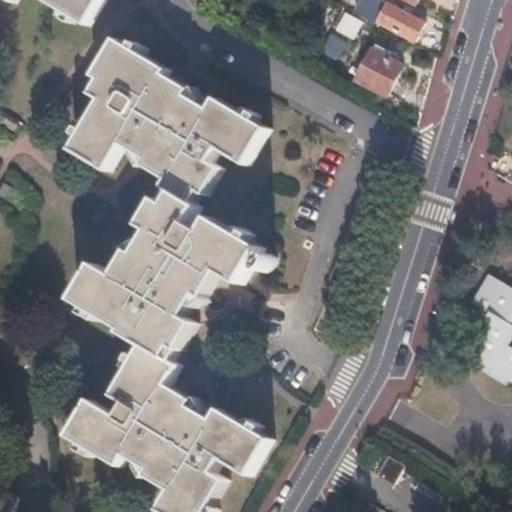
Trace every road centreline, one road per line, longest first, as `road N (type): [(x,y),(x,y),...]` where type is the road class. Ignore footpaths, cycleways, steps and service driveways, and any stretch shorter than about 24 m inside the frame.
road 1 (residential): [(295,511),(364,395),(440,165)]
road 2 (residential): [(172,0),(175,18),(440,165)]
road 3 (residential): [(440,165),(487,0)]
